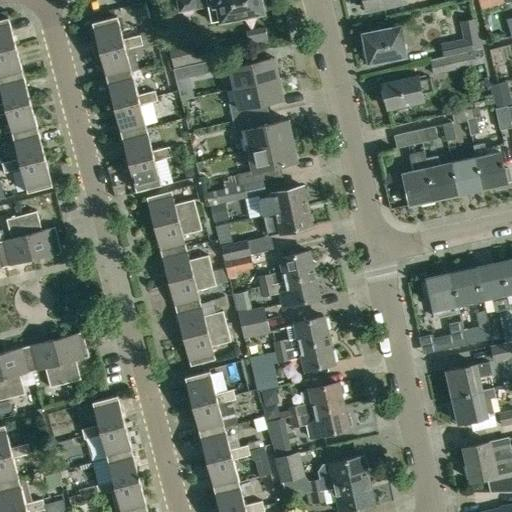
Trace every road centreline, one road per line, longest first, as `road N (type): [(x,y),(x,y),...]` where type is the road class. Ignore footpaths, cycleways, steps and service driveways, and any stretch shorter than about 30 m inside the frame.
road 1 (residential): [(179,511),(45,0)]
road 2 (residential): [(432,511),(374,254)]
road 3 (residential): [(374,254),(315,0)]
road 4 (residential): [(374,254),(511,223)]
